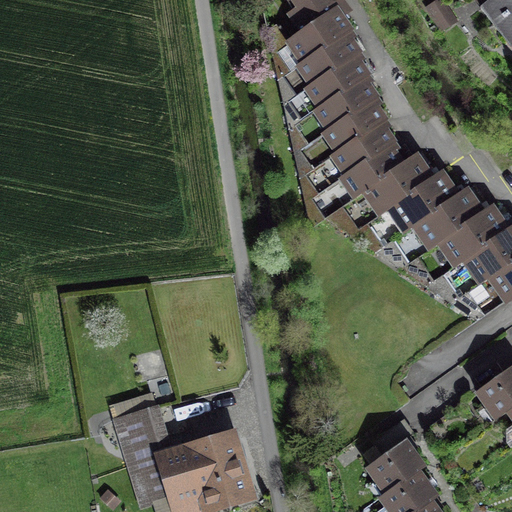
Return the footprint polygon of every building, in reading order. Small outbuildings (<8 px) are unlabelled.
[(287,21),(298,38),(336,12),(341,9),(334,0),(287,0),(297,14),(287,21)] [(511,0),(493,0),(496,3),(481,15),(511,54),(511,0)] [(442,4),(426,14),(440,35),(455,26),(442,4)] [(298,38),(285,47),(301,71),(347,40),(352,36),(336,12),(298,38)] [(295,75),(307,93),(355,61),(359,57),(347,40),(301,71),(295,75)] [(300,103),(314,123),(371,84),(355,61),(307,93),(302,96),(305,100),(300,103)] [(314,123),(325,138),(375,104),(381,99),(371,84),(314,123)] [(320,141),(332,159),(381,125),(387,121),(375,104),(325,138),(320,141)] [(329,161),(344,183),(392,150),(396,147),(381,125),(332,159),(329,161)] [(340,185),(353,203),(359,199),(404,168),(392,150),(344,183),(340,185)] [(359,199),(377,226),(389,218),(438,184),(419,158),(404,168),(359,199)] [(389,218),(403,238),(409,235),(459,200),(445,179),(438,184),(389,218)] [(409,235),(425,258),(436,250),(487,215),(471,192),(459,200),(409,235)] [(436,250),(454,275),(464,268),(510,236),(493,211),(487,215),(436,250)] [(464,268),(479,290),(488,285),(511,267),(511,234),(510,236),(464,268)] [(511,267),(488,285),(505,309),(511,304),(511,267)] [(511,413),(511,372),(475,400),(494,426),(504,419),(511,413)] [(454,413),(473,439),(485,430),(466,404),(454,413)] [(231,442),(172,459),(157,409),(117,421),(142,505),(175,495),(180,511),(191,511),(247,495),(231,442)] [(440,423),(459,449),(473,439),(454,413),(440,423)] [(447,458),(459,449),(440,423),(428,432),(447,458)] [(425,472),(406,445),(367,472),(386,499),(421,475),(425,472)] [(378,505),(383,511),(424,511),(435,505),(439,502),(421,475),(386,499),(378,505)]
